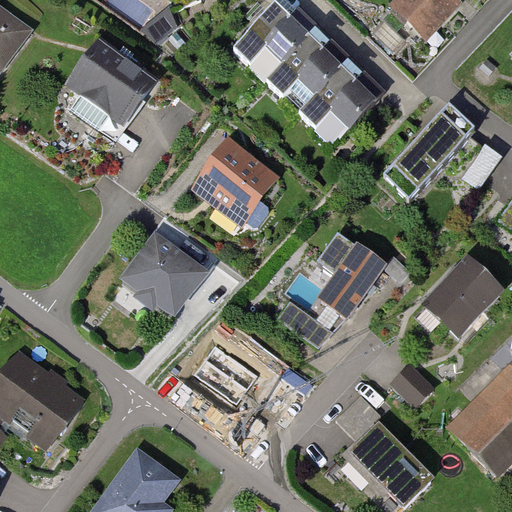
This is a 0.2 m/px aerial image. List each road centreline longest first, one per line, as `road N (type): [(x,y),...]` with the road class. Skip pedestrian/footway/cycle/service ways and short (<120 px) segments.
road 1 (residential): [(138,402),(295,511)]
road 2 (residential): [(0,292),(138,402)]
road 3 (residential): [(138,402),(55,511)]
